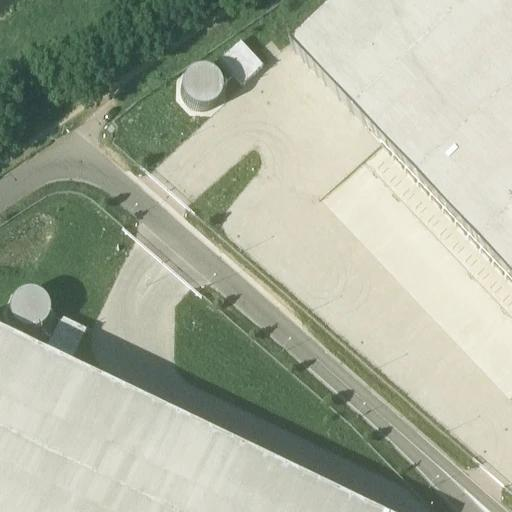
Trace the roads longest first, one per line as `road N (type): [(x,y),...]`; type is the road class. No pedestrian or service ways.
road 1 (unclassified): [(0,197),(52,164),(92,164),(486,511)]
road 2 (track): [(240,0),(0,164)]
